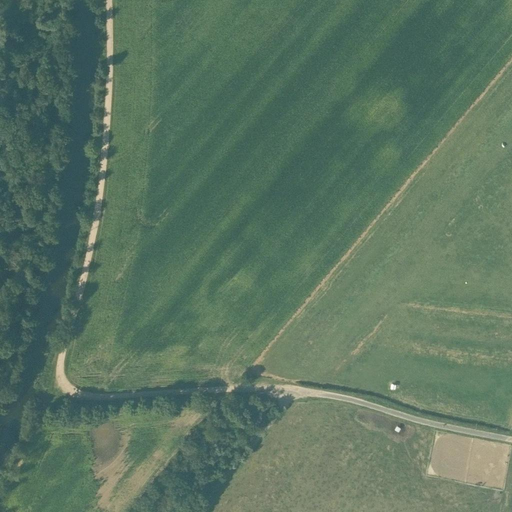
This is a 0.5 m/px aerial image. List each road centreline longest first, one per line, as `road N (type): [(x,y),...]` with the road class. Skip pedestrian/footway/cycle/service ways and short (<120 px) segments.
road 1 (track): [(107,0),(107,113),(97,199),(58,371),(64,391),(283,393)]
road 2 (track): [(283,393),(330,395),(511,439)]
